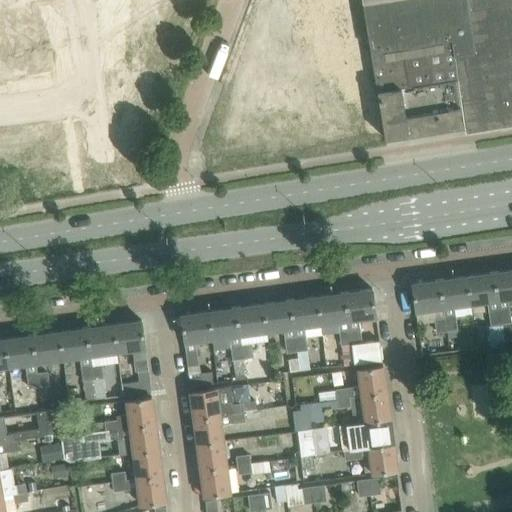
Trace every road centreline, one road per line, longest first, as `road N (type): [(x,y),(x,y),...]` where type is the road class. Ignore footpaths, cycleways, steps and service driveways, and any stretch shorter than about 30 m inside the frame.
road 1 (secondary): [(0,276),(511,202)]
road 2 (secondary): [(511,158),(183,211)]
road 3 (residential): [(421,511),(383,268)]
road 4 (residential): [(383,268),(157,301)]
road 5 (unclassified): [(183,211),(179,154),(236,0)]
road 6 (residential): [(185,511),(157,301)]
road 7 (residential): [(0,112),(90,97),(78,0)]
road 8 (secondary): [(183,211),(0,241)]
road 9 (residential): [(157,301),(0,324)]
road 10 (residential): [(511,252),(383,268)]
